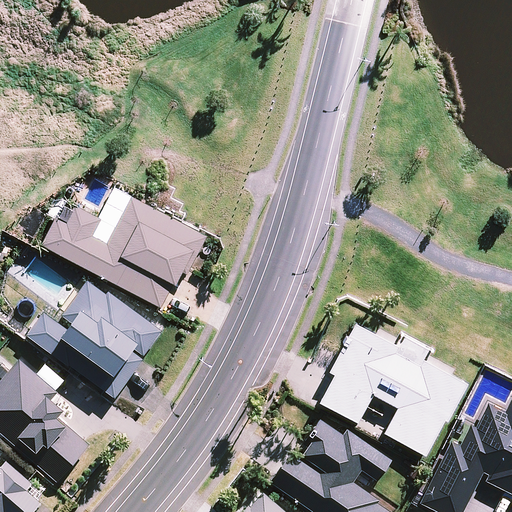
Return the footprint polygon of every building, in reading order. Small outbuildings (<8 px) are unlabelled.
[(56,214),(41,243),(161,305),(173,281),(176,283),(182,270),(187,272),(208,232),(132,194),(116,224),(75,203),(67,220),(56,214)] [(43,308),(27,332),(115,394),(144,357),(132,348),(133,346),(144,353),(163,328),(108,290),(106,292),(87,277),(61,312),(71,319),(67,325),(43,308)] [(334,372),(319,399),(357,420),(372,393),(396,406),(383,430),(424,452),(443,417),(446,418),(466,380),(426,358),(432,348),(401,331),(396,342),(354,319),(346,334),(344,333),(340,340),(342,341),(328,368),(334,372)] [(20,358),(0,380),(0,431),(57,481),(89,444),(57,416),(63,409),(51,399),(58,391),(20,358)] [(418,500),(441,511),(461,511),(482,470),(487,472),(484,478),(511,491),(511,396),(511,395),(503,409),(486,400),(475,425),(469,422),(459,443),(449,438),(418,500)] [(290,447),(268,479),(316,511),(393,511),(376,500),(379,497),(353,479),(361,467),(376,478),(391,457),(346,426),(342,432),(319,415),(301,440),(306,443),(300,452),(320,465),(319,467),(290,447)] [(0,511),(28,511),(39,499),(27,488),(32,482),(6,460),(1,466),(0,465),(0,511)] [(287,511),(262,489),(249,504),(247,502),(238,511),(287,511)]
